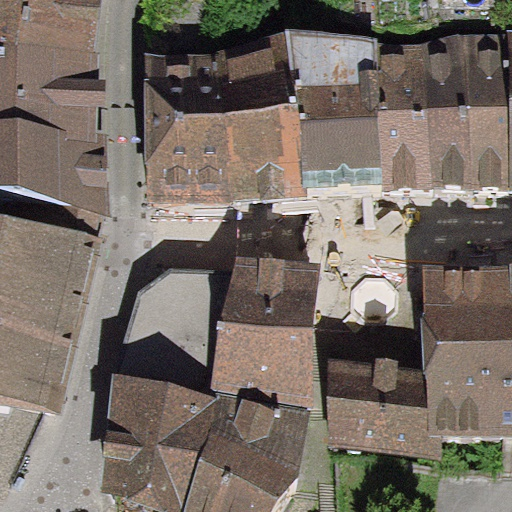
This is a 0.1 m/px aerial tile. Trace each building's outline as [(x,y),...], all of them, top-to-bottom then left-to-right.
[(0,0),(0,59),(93,66),(99,0),(0,0)] [(489,0),(440,0),(441,6),(490,9),(489,0)] [(477,197),(465,49),(424,63),(435,197),(477,197)] [(511,49),(465,49),(477,197),(511,197),(511,49)] [(220,136),(231,204),(306,198),(290,53),(220,76),(220,136)] [(290,53),(306,198),(379,196),(371,59),(290,53)] [(93,66),(0,59),(0,141),(91,147),(93,66)] [(435,197),(424,63),(371,59),(379,196),(435,197)] [(149,206),(231,204),(220,136),(220,76),(149,73),(149,206)] [(91,147),(0,141),(0,205),(104,223),(101,147),(91,147)] [(0,405),(57,416),(95,250),(0,239),(0,405)] [(210,407),(215,386),(237,283),(174,281),(143,303),(116,387),(210,407)] [(308,410),(316,283),(237,283),(215,386),(215,394),(308,410)] [(440,443),(511,440),(511,285),(428,290),(429,386),(440,443)] [(440,443),(429,386),(334,376),(332,450),(437,462),(440,443)] [(191,511),(210,456),(218,409),(210,407),(116,387),(109,488),(118,507),(118,511),(191,511)] [(210,456),(295,493),(309,424),(218,409),(210,456)] [(191,511),(283,511),(295,493),(210,456),(191,511)]
